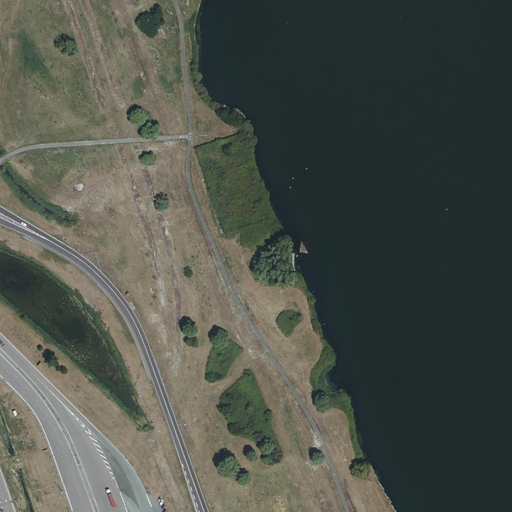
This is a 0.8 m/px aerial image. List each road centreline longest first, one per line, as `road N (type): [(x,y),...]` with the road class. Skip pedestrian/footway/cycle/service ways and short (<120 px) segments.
road 1 (tertiary): [(31,231),(78,258),(127,308),(203,511)]
road 2 (unclassified): [(113,511),(74,429),(0,340)]
road 3 (unclassified): [(0,364),(46,417),(85,511)]
